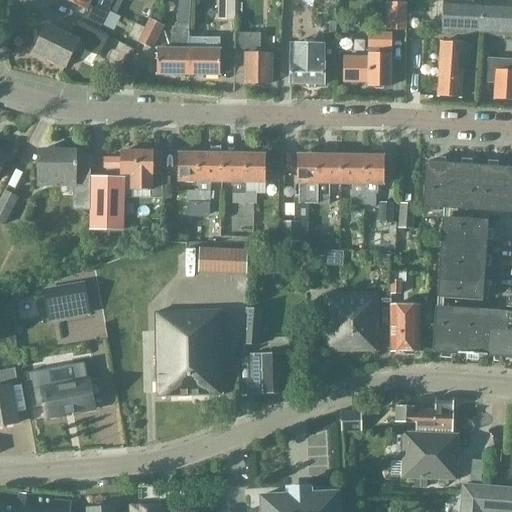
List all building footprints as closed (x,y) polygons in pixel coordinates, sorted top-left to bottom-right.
[(113,3),(107,0),(61,0),(84,11),(81,18),(100,28),(108,12),(113,3)] [(107,0),(113,3),(108,12),(115,16),(122,0),(107,0)] [(156,50),(155,75),(186,75),(187,34),(188,34),(188,23),(189,0),(178,0),(177,21),(177,23),(174,23),(174,34),(169,33),(169,50),(156,50)] [(480,35),(482,4),(441,1),(440,33),(480,35)] [(387,4),(386,30),(402,30),(403,4),(387,4)] [(511,5),(482,4),(480,35),(511,36),(511,5)] [(299,21),(309,22),(311,6),(301,5),(299,21)] [(151,50),(163,26),(149,19),(137,43),(151,50)] [(71,38),(46,26),(33,53),(65,69),(70,57),(77,61),(83,49),(97,56),(106,39),(78,24),(71,38)] [(187,34),(186,75),(218,76),(218,50),(195,50),(196,34),(188,34),(187,34)] [(267,84),(268,55),(258,55),(258,34),(235,34),(235,55),(244,55),(243,84),(267,84)] [(333,67),(334,35),(321,34),(321,46),(289,45),(289,84),(322,85),(323,66),(333,67)] [(367,59),(342,58),(342,82),(367,82),(367,86),(387,86),(388,56),(382,56),(382,50),(388,50),(388,35),(367,34),(367,59)] [(466,71),(468,45),(439,43),(435,97),(458,98),(460,70),(466,71)] [(511,100),(511,60),(486,60),(484,83),(492,84),(492,100),(511,100)] [(88,155),(74,155),(74,151),(38,150),(37,185),(73,186),(72,209),(86,209),(88,155)] [(0,172),(9,158),(0,152),(0,172)] [(161,199),(161,175),(151,174),(151,152),(120,152),(120,157),(104,157),(104,168),(120,168),(120,173),(131,173),(130,189),(151,189),(150,198),(161,199)] [(199,182),(199,153),(178,152),(177,182),(197,182),(199,182)] [(220,183),(221,153),(199,153),(199,182),(197,182),(197,191),(198,191),(197,203),(210,203),(210,182),(220,183)] [(242,183),(243,154),(221,153),(220,183),(231,183),(231,204),(242,204),(242,192),(244,192),(244,183),(242,183)] [(264,154),(243,154),(242,183),(244,183),(244,192),(256,192),(256,195),(263,195),(264,154)] [(316,204),(318,155),(296,154),(296,184),(298,184),(298,204),(316,204)] [(339,185),(340,155),(318,155),(316,204),(329,204),(329,185),(339,185)] [(361,206),(361,155),(340,155),(339,185),(350,185),(350,206),(361,206)] [(383,155),(361,155),(361,206),(375,206),(375,195),(377,195),(377,185),(383,185),(383,155)] [(511,208),(511,168),(425,162),(423,203),(511,208)] [(122,230),(123,177),(89,177),(88,229),(122,230)] [(18,198),(3,190),(0,196),(0,224),(4,227),(18,198)] [(197,203),(198,191),(197,191),(185,191),(185,203),(197,203)] [(256,192),(244,192),(242,192),(242,204),(256,204),(256,192)] [(379,204),(379,223),(391,223),(392,204),(379,204)] [(412,230),(413,205),(399,204),(398,229),(412,230)] [(487,221),(447,218),(442,299),(482,302),(487,221)] [(307,242),(307,222),(283,223),(283,242),(307,242)] [(247,250),(197,247),(196,274),(246,276),(247,250)] [(405,283),(405,273),(390,273),(390,294),(400,294),(400,283),(405,283)] [(83,285),(43,292),(49,322),(88,314),(83,285)] [(376,351),(377,294),(325,293),(325,351),(376,351)] [(434,312),(431,352),(434,352),(434,354),(509,359),(510,358),(511,358),(511,356),(511,298),(506,299),(505,317),(481,315),(434,312)] [(417,351),(418,306),(391,305),(390,351),(400,351),(404,355),(413,355),(417,351)] [(258,329),(259,310),(246,309),(243,342),(253,343),(254,329),(258,329)] [(156,397),(221,396),(220,312),(154,313),(156,397)] [(251,395),(283,394),(282,354),(250,355),(251,395)] [(87,380),(84,363),(25,373),(31,407),(44,405),(46,418),(93,409),(88,380),(87,380)] [(14,370),(0,372),(0,426),(17,423),(14,404),(20,402),(14,370)] [(435,411),(429,411),(417,411),(417,407),(396,406),(396,421),(405,421),(404,431),(452,433),(453,399),(436,399),(435,411)] [(341,432),(360,431),(360,412),(340,413),(341,432)] [(456,480),(458,434),(404,432),(402,479),(456,480)] [(471,461),(470,482),(480,483),(482,462),(471,461)] [(511,511),(511,489),(463,485),(461,511),(511,511)] [(339,511),(338,493),(310,494),(309,487),(288,488),(288,495),(260,496),(260,511),(339,511)] [(18,494),(0,492),(0,511),(70,511),(72,502),(35,497),(35,496),(18,493),(18,494)]
